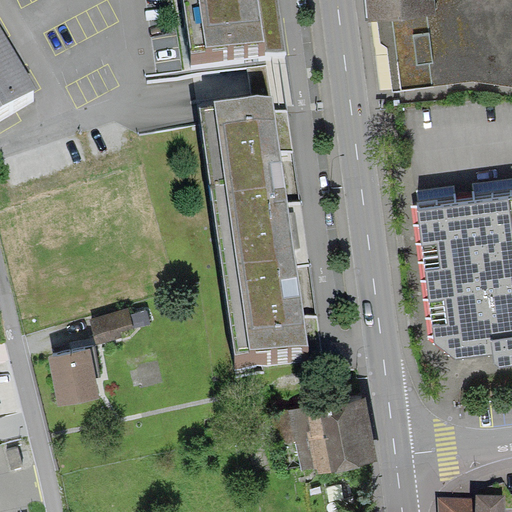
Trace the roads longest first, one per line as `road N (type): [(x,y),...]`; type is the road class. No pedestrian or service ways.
road 1 (primary): [(337,0),(396,455)]
road 2 (residential): [(0,273),(55,511)]
